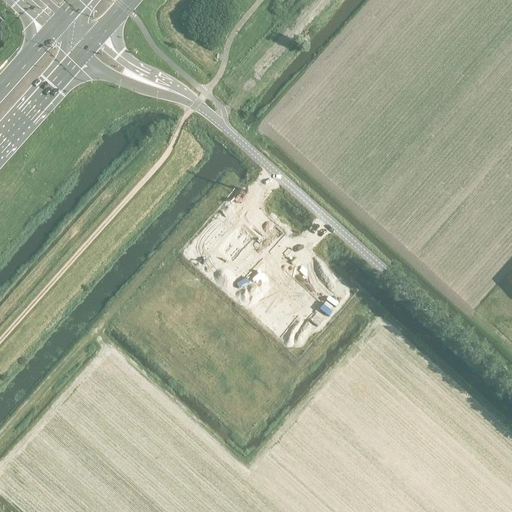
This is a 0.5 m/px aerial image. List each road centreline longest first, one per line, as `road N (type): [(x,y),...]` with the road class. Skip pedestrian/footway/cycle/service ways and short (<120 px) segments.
road 1 (tertiary): [(511,385),(224,126)]
road 2 (tertiary): [(79,56),(212,116)]
road 3 (tertiary): [(212,116),(94,40)]
